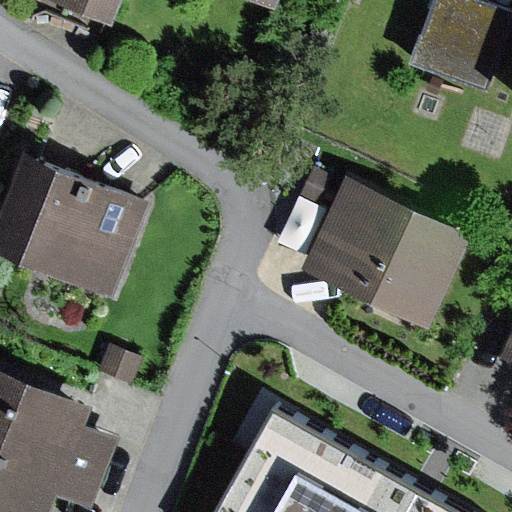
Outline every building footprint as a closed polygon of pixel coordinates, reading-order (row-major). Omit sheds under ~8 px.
[(58,0),(115,22),(123,0),(281,0),(284,1),(283,0),(58,0)] [(511,18),(511,7),(491,0),(436,0),(416,58),(489,83),(511,18)] [(154,198),(31,150),(0,227),(0,245),(117,291),(154,198)] [(335,206),(350,176),(319,161),(304,191),(335,206)] [(480,232),(352,172),(350,176),(335,206),(309,264),(435,325),(480,232)] [(511,321),(492,363),(511,372),(511,321)] [(112,342),(101,368),(132,381),(143,355),(112,342)] [(98,401),(0,363),(0,506),(15,511),(52,511),(57,498),(92,511),(122,435),(89,423),(98,401)] [(282,403),(219,511),(472,511),(427,486),(282,403)]
